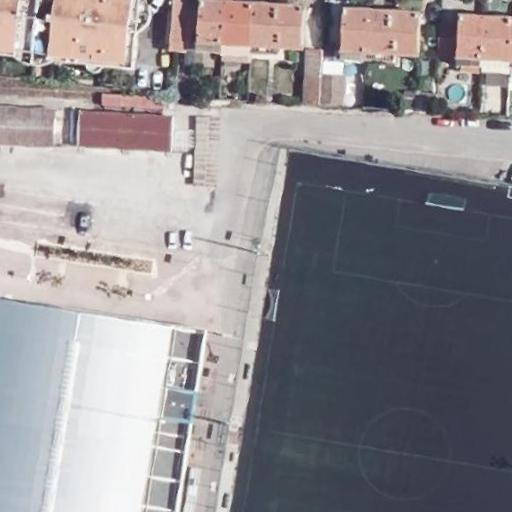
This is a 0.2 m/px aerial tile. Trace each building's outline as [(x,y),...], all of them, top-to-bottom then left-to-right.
[(133,72),(138,34),(138,32),(141,0),(0,0),(0,55),(14,57),(16,57),(17,57),(17,55),(17,53),(51,56),(51,62),(54,62),(84,66),(87,66),(87,64),(104,65),(103,68),(133,72)] [(141,0),(138,32),(138,34),(140,33),(142,32),(145,31),(146,29),(148,26),(150,24),(151,21),(151,18),(151,15),(151,12),(150,9),(149,7),(147,4),(146,2),(144,1),(141,0)] [(189,0),(174,0),(170,50),(173,50),(184,52),(189,0)] [(223,52),(223,45),(226,2),(201,0),(197,49),(223,52)] [(253,3),(226,2),(223,45),(224,45),(250,46),(253,3)] [(305,8),(253,3),(250,46),(302,51),(305,8)] [(341,59),(366,61),(369,11),(345,10),(341,59)] [(369,11),(366,61),(368,61),(368,54),(418,57),(422,14),(369,11)] [(486,25),(486,18),(462,17),(461,24),(440,23),(438,56),(458,57),(458,66),(483,69),(486,25)] [(509,63),(511,25),(511,20),(486,18),(486,25),(483,69),(509,71),(509,63)] [(319,103),(322,76),(323,51),(308,50),(304,102),(319,103)] [(52,64),(54,62),(51,62),(51,56),(17,53),(17,55),(17,57),(16,57),(14,57),(15,59),(17,61),(19,63),(22,64),(24,66),(27,67),(30,68),(33,68),(36,68),(38,68),(41,68),(44,67),(47,66),(49,65),(52,64)] [(103,69),(103,68),(104,65),(87,64),(87,66),(87,68),(87,70),(88,71),(89,72),(90,74),(92,74),(93,75),(95,75),(96,75),(97,75),(99,75),(101,74),(102,72),(102,71),(103,69)] [(345,77),(322,76),(319,103),(343,104),(345,77)] [(365,79),(345,77),(343,104),(363,105),(365,79)] [(434,109),(436,94),(424,92),(422,112),(435,113),(435,110),(434,109)] [(57,108),(0,104),(0,144),(55,147),(57,108)] [(172,114),(79,109),(78,147),(171,152),(172,114)] [(220,117),(198,116),(195,181),(217,182),(220,117)] [(98,202),(0,185),(0,224),(92,240),(98,202)] [(171,327),(0,298),(0,315),(29,320),(30,320),(27,337),(131,354),(134,337),(167,343),(168,343),(171,327)] [(0,315),(0,511),(175,511),(190,423),(194,423),(199,393),(195,392),(205,334),(171,327),(168,343),(167,343),(134,337),(131,354),(27,337),(30,320),(29,320),(0,315)]
